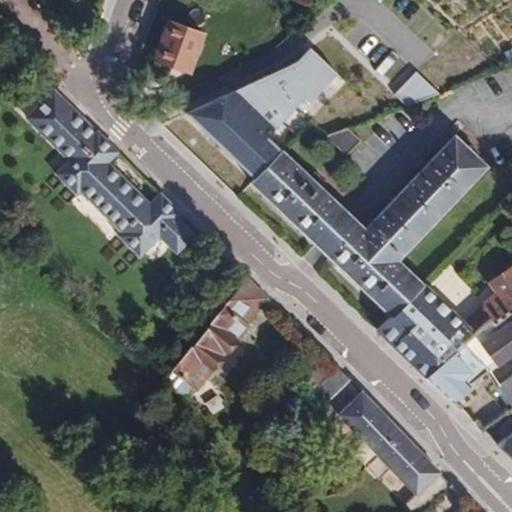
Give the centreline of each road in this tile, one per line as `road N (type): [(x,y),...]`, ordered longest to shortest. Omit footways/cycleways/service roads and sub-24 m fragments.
road 1 (residential): [(511,511),(97,90)]
road 2 (residential): [(0,7),(97,90)]
